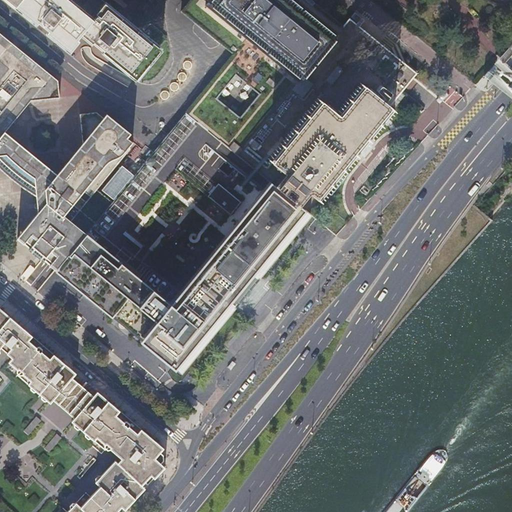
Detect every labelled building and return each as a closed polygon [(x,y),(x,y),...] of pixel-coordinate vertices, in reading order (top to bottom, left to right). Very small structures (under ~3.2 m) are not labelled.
[(98,0),(10,0),(16,5),(40,24),(43,26),(70,48),(82,32),(98,45),(101,48),(136,75),(158,48),(140,33),(98,0)] [(189,0),(180,11),(194,23),(217,41),(228,50),(232,53),(185,111),(237,154),(295,83),(302,88),(345,34),(339,29),(342,26),(342,25),(342,24),(312,0),(189,0)] [(295,83),(237,154),(271,182),(322,116),(328,123),(361,85),(388,108),(413,76),(416,72),(349,17),(342,26),(339,29),(345,34),(302,88),(295,83)] [(78,243),(113,200),(97,188),(130,147),(128,145),(133,140),(127,136),(103,116),(96,111),(82,112),(85,141),(78,150),(77,151),(75,154),(72,157),(68,162),(67,163),(60,172),(56,173),(8,133),(8,130),(7,127),(8,126),(8,123),(12,118),(15,121),(16,120),(13,117),(21,106),(25,109),(26,108),(22,105),(27,100),(30,100),(30,99),(33,99),(62,96),(61,81),(0,32),(0,167),(4,171),(13,179),(23,186),(33,193),(39,196),(39,199),(40,204),(40,210),(17,238),(30,249),(28,251),(33,255),(43,262),(44,260),(49,265),(56,270),(78,243)] [(358,142),(388,108),(361,85),(328,123),(355,146),(358,142)] [(27,100),(22,105),(26,108),(33,99),(30,99),(30,100),(27,100)] [(25,109),(21,106),(13,117),(16,120),(18,117),(20,114),(25,109)] [(165,135),(162,140),(113,199),(113,200),(78,243),(56,270),(56,271),(180,372),(233,306),(258,277),(310,213),(298,204),(271,182),(237,154),(185,111),(165,135)] [(315,196),(355,146),(328,123),(322,116),(271,182),(298,204),(308,191),(315,196)] [(258,277),(233,306),(235,308),(245,296),(247,293),(250,290),(259,278),(258,277)] [(0,348),(12,358),(9,362),(20,372),(17,375),(50,403),(53,399),(74,418),(72,421),(104,449),(107,446),(121,458),(117,463),(114,461),(95,481),(100,486),(81,506),(76,502),(66,511),(114,511),(121,506),(124,509),(129,504),(144,488),(141,485),(150,475),(154,478),(160,471),(165,465),(160,461),(155,456),(160,450),(163,448),(153,439),(141,429),(136,433),(115,414),(119,410),(97,391),(93,395),(86,389),(72,377),(75,373),(54,354),(50,358),(28,340),(32,335),(15,320),(3,310),(0,307),(0,348)] [(29,435),(41,422),(36,418),(24,430),(29,435)] [(50,451),(61,438),(57,434),(45,447),(50,451)] [(163,453),(160,450),(155,456),(160,461),(163,458),(163,453)]
